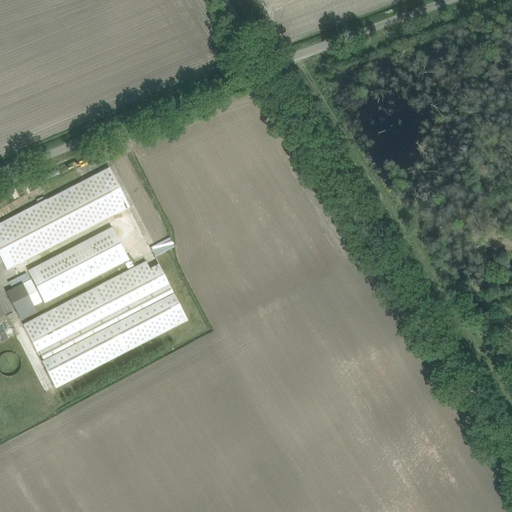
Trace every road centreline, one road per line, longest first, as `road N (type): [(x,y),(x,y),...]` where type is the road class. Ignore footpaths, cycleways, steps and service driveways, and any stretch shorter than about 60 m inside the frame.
road 1 (track): [(511,455),(267,68)]
road 2 (unclassified): [(0,177),(267,68)]
road 3 (unclassified): [(267,68),(469,0)]
